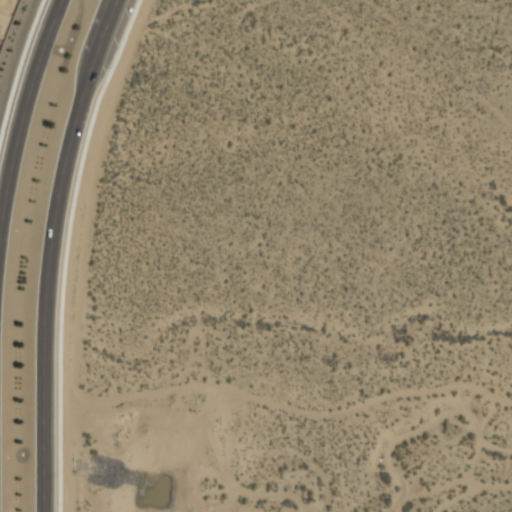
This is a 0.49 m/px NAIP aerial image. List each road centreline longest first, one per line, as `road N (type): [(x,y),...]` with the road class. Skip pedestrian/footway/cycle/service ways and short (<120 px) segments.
road 1 (secondary): [(44,511),(58,208),(121,0)]
road 2 (secondary): [(61,0),(27,93),(0,227)]
